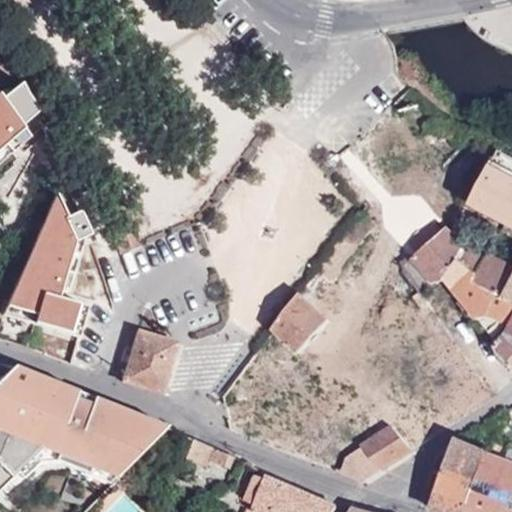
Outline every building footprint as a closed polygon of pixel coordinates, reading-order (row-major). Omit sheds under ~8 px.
[(0,163),(41,128),(21,83),(0,101),(0,163)] [(436,117),(430,128),(462,148),(468,138),(436,117)] [(511,177),(493,167),(472,205),(511,226),(511,177)] [(37,235),(3,316),(78,337),(86,308),(57,299),(59,290),(66,292),(82,240),(72,216),(65,219),(54,196),(37,235)] [(128,228),(135,226),(126,200),(104,207),(121,254),(135,249),(128,228)] [(82,240),(88,237),(84,227),(78,212),(72,216),(82,240)] [(373,222),(356,218),(318,270),(329,279),(373,222)] [(142,247),(135,226),(128,228),(135,249),(142,247)] [(465,249),(447,230),(405,268),(422,293),(434,282),(445,279),(465,249)] [(485,262),(465,249),(445,279),(477,319),(478,319),(491,316),(498,294),(511,267),(488,255),(485,262)] [(506,298),(511,287),(511,266),(511,267),(498,294),(506,298)] [(329,322),(301,294),(289,310),(274,329),(299,353),(329,322)] [(511,301),(506,298),(498,294),(491,316),(511,326),(511,301)] [(511,326),(491,316),(478,319),(499,344),(508,335),(511,327),(511,326)] [(511,327),(508,335),(499,344),(495,347),(502,359),(511,368),(511,327)] [(136,332),(121,382),(161,394),(176,344),(136,332)] [(168,429),(14,367),(0,380),(0,484),(39,447),(112,480),(168,429)] [(374,438),(393,427),(396,425),(379,409),(362,419),(374,438)] [(393,427),(374,438),(361,446),(363,448),(382,470),(413,451),(393,427)] [(489,453),(467,511),(511,511),(511,442),(495,437),(489,453)] [(210,465),(212,461),(217,447),(197,439),(190,457),(210,465)] [(467,511),(489,453),(456,441),(432,509),(440,511),(467,511)] [(226,450),(217,447),(212,461),(226,467),(232,454),(226,450)] [(363,448),(330,469),(363,482),(382,470),(363,448)] [(333,511),(336,508),(267,477),(265,480),(260,478),(256,478),(246,501),(248,503),(255,505),(253,510),(258,511),(333,511)] [(255,505),(248,503),(244,511),(258,511),(253,510),(255,505)]
